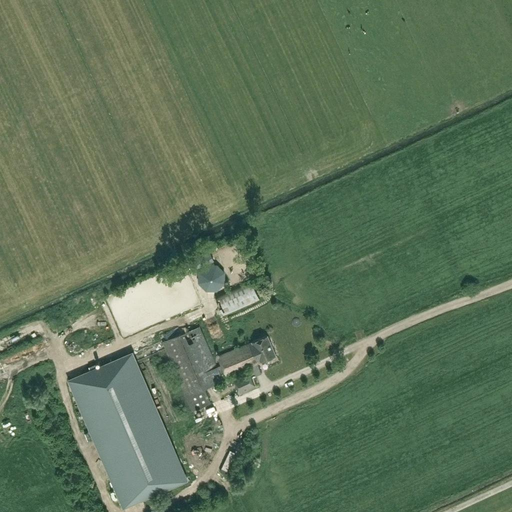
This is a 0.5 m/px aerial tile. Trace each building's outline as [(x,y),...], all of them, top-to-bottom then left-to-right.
[(207,268),(195,279),(209,294),(214,289),(217,292),(224,286),(207,268)] [(223,316),(260,300),(250,280),(214,296),(223,316)] [(260,362),(276,355),(267,335),(252,341),(252,342),(218,356),(221,364),(217,367),(199,326),(161,342),(192,410),(210,402),(204,389),(223,381),(218,369),(223,367),(226,376),(251,366),(255,376),(261,373),(257,363),(260,362)] [(218,343),(223,342),(220,331),(215,333),(218,343)] [(16,334),(9,338),(11,343),(19,340),(16,334)] [(27,339),(30,346),(37,342),(34,336),(27,339)] [(187,487),(138,355),(72,379),(121,511),(187,487)] [(239,395),(255,387),(249,371),(233,379),(239,395)]
